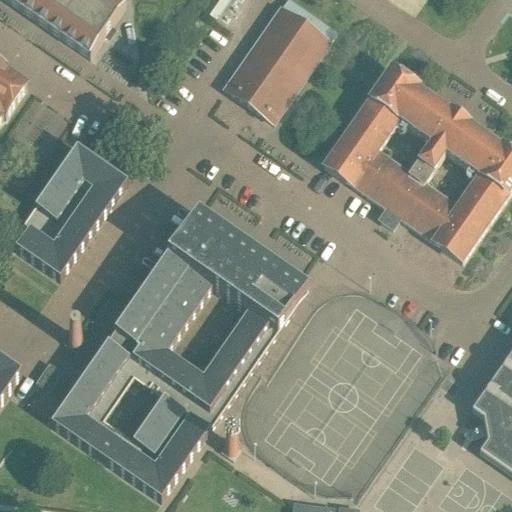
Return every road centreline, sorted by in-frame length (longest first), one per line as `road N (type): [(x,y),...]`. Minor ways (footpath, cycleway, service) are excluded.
road 1 (residential): [(511,273),(484,312),(450,312),(199,132)]
road 2 (residential): [(0,341),(17,353),(47,350),(189,145)]
road 3 (residential): [(0,39),(105,112),(154,120),(189,145)]
road 4 (residential): [(199,132),(194,111),(269,0)]
